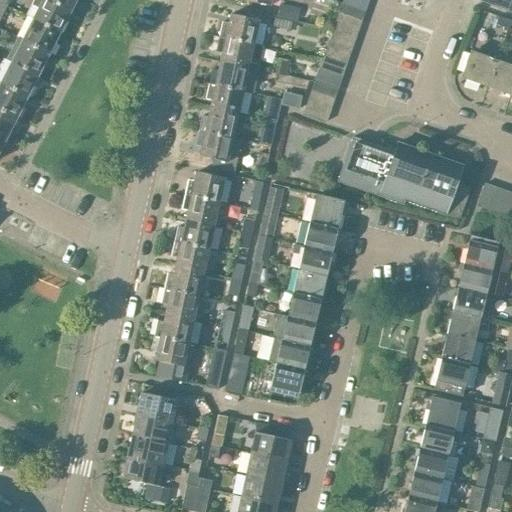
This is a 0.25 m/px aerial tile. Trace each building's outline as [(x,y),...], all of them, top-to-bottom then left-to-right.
[(60,33),(70,12),(47,0),(33,0),(31,5),(39,9),(33,19),(60,33)] [(47,0),(70,12),(76,0),(47,0)] [(342,0),(343,1),(367,9),(370,0),(342,0)] [(343,1),(339,12),(363,21),(367,9),(343,1)] [(280,4),(277,16),(288,19),(290,7),(280,4)] [(339,12),(335,23),(359,32),(363,21),(339,12)] [(510,21),(498,17),(485,12),(482,20),(507,29),(510,21)] [(224,22),(220,37),(254,44),(259,21),(231,15),(229,24),(224,22)] [(274,18),(272,27),(294,31),(296,23),(291,22),(291,21),(274,18)] [(33,19),(22,41),(49,55),(60,33),(33,19)] [(335,23),(331,35),(355,43),(359,32),(335,23)] [(331,35),(327,46),(351,54),(355,43),(331,35)] [(220,37),(217,52),(223,53),(222,61),(259,70),(264,46),(254,44),(220,37)] [(22,41),(11,62),(38,76),(49,55),(22,41)] [(327,46),(323,57),(347,66),(351,54),(327,46)] [(488,88),(498,62),(474,53),(464,79),(488,88)] [(323,57),(319,68),(343,77),(347,66),(323,57)] [(285,77),(288,61),(278,59),(275,75),(285,77)] [(214,69),(211,83),(244,91),(254,93),(259,70),(222,61),(220,70),(214,69)] [(11,62),(1,84),(27,97),(38,76),(11,62)] [(488,88),(511,96),(511,94),(511,66),(498,62),(488,88)] [(319,68),(315,79),(339,88),(343,77),(319,68)] [(315,79),(311,90),(335,99),(339,88),(315,79)] [(211,108),(238,114),(244,91),(211,83),(207,99),(213,100),(211,108)] [(0,110),(16,119),(27,97),(1,84),(0,84),(0,110)] [(331,111),(335,99),(311,90),(307,102),(331,111)] [(283,93),(281,105),(285,106),(298,109),(301,97),(283,93)] [(267,97),(262,119),(276,122),(281,100),(267,97)] [(331,111),(307,102),(303,113),(327,122),(331,111)] [(203,116),(200,130),(233,138),(238,114),(211,108),(209,117),(203,116)] [(0,110),(0,137),(6,140),(16,119),(0,110)] [(263,121),(258,143),(271,146),(275,123),(263,121)] [(233,138),(200,130),(197,146),(202,147),(200,156),(228,162),(233,138)] [(352,137),(352,138),(336,182),(379,197),(404,206),(406,202),(444,216),(444,214),(460,219),(471,188),(456,183),(462,165),(399,142),(395,152),(352,137)] [(259,153),(256,169),(266,171),(269,155),(259,153)] [(324,165),(321,176),(330,179),(333,168),(324,165)] [(189,180),(186,194),(220,202),(225,178),(197,172),(195,181),(189,180)] [(489,210),(497,187),(485,183),(477,206),(489,210)] [(489,210),(501,214),(509,191),(497,187),(489,210)] [(264,211),(274,214),(279,191),(269,189),(264,211)] [(501,214),(511,218),(511,217),(511,192),(509,191),(501,214)] [(248,209),(256,211),(260,194),(252,192),(248,209)] [(188,211),(187,219),(214,225),(220,202),(186,194),(183,209),(188,211)] [(311,223),(337,229),(343,206),(316,199),(311,223)] [(268,239),(274,214),(264,211),(259,236),(268,239)] [(243,218),(240,231),(251,234),(254,220),(243,218)] [(179,227),(176,241),(209,249),(214,225),(187,219),(185,228),(179,227)] [(311,223),(305,246),(305,247),(332,253),(337,229),(311,223)] [(248,250),(251,234),(240,231),(237,248),(248,250)] [(259,236),(254,259),(263,261),(268,239),(259,236)] [(464,265),(499,273),(504,248),(470,240),(464,265)] [(178,257),(176,266),(204,272),(209,249),(176,241),(172,256),(178,257)] [(303,256),(300,270),(326,276),(332,253),(305,247),(305,246),(293,244),(291,253),(303,256)] [(254,259),(249,283),(258,285),(266,286),(269,270),(262,269),(263,261),(254,259)] [(233,263),(230,278),(241,280),(244,265),(233,263)] [(464,265),(459,288),(485,295),(485,294),(493,296),(499,273),(464,265)] [(169,273),(166,288),(199,295),(204,272),(176,266),(174,275),(169,273)] [(300,270),(294,293),(321,299),(326,276),(300,270)] [(237,296),(241,280),(230,278),(227,294),(237,296)] [(258,285),(249,283),(246,296),(255,297),(258,285)] [(168,304),(166,312),(194,318),(199,295),(166,288),(162,303),(168,304)] [(459,288),(453,311),(480,318),(485,295),(459,288)] [(294,293),(289,316),(315,323),(321,299),(294,293)] [(244,305),(238,329),(248,331),(253,307),(244,305)] [(223,310),(220,324),(231,326),(234,312),(223,310)] [(453,311),(447,335),(474,341),(477,327),(487,329),(489,320),(480,318),(453,311)] [(158,320),(155,334),(188,342),(194,318),(166,312),(164,321),(158,320)] [(279,314),(273,337),(283,340),(310,346),(315,323),(289,316),(279,314)] [(227,343),(231,326),(220,324),(217,341),(227,343)] [(248,331),(238,329),(235,343),(245,344),(248,331)] [(155,334),(152,350),(158,351),(156,360),(161,362),(158,376),(180,381),(185,382),(188,368),(183,366),(188,342),(155,334)] [(447,335),(442,358),(469,365),(474,341),(447,335)] [(273,337),(267,361),(277,363),(304,370),(310,346),(283,340),(273,337)] [(208,373),(220,375),(225,351),(213,348),(208,373)] [(511,351),(508,350),(503,372),(511,375),(511,372),(511,351)] [(244,381),(249,356),(233,353),(228,378),(244,381)] [(469,365),(442,358),(434,390),(461,396),(469,365)] [(304,370),(277,363),(272,387),(298,394),(304,370)] [(511,375),(503,372),(502,373),(497,372),(491,403),(504,407),(511,375)] [(154,387),(152,395),(166,398),(168,390),(154,387)] [(142,393),(138,414),(173,422),(178,401),(166,398),(152,395),(150,395),(142,393)] [(431,401),(426,425),(453,432),(459,408),(431,401)] [(486,439),(496,442),(503,411),(489,407),(482,439),(485,440),(486,439)] [(138,414),(133,434),(168,443),(173,422),(138,414)] [(198,428),(207,430),(210,418),(201,416),(198,428)] [(426,425),(420,448),(448,455),(455,456),(461,433),(453,432),(426,425)] [(205,441),(207,430),(198,428),(196,439),(205,441)] [(256,432),(251,454),(286,461),(291,440),(256,432)] [(133,434),(128,456),(163,464),(168,443),(133,434)] [(213,434),(210,445),(219,447),(222,436),(213,434)] [(492,456),(496,442),(486,439),(485,440),(482,454),(492,456)] [(511,440),(504,439),(500,456),(511,458),(511,440)] [(219,447),(210,445),(208,457),(217,459),(219,447)] [(420,448),(414,472),(442,478),(447,456),(448,455),(420,448)] [(251,454),(246,475),(281,483),(286,461),(251,454)] [(163,464),(128,456),(123,478),(148,483),(158,486),(163,464)] [(191,458),(188,470),(198,472),(201,461),(191,458)] [(498,461),(493,483),(502,486),(507,463),(498,461)] [(480,464),(475,486),(484,488),(489,466),(480,464)] [(185,483),(187,484),(181,508),(193,510),(198,487),(200,478),(197,477),(198,472),(188,470),(185,483)] [(414,472),(409,495),(436,502),(442,478),(414,472)] [(246,475),(241,496),(276,504),(281,483),(246,475)] [(212,481),(200,478),(198,487),(210,489),(212,481)] [(148,483),(145,498),(165,502),(168,488),(158,486),(148,483)] [(493,484),(487,508),(499,510),(502,498),(500,498),(503,486),(493,484)] [(475,511),(478,511),(484,489),(471,486),(466,510),(475,511)] [(205,511),(210,490),(210,489),(198,487),(193,510),(200,511),(205,511)] [(409,495),(404,511),(433,511),(436,502),(409,495)] [(274,511),(276,504),(241,496),(237,511),(274,511)]
